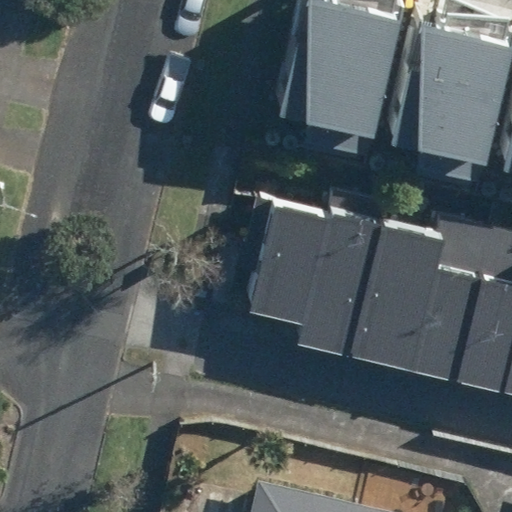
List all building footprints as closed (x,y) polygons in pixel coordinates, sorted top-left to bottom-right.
[(294,8),(276,85),(297,89),(291,115),(364,132),(395,0),(300,0),(301,9),(294,8)] [(407,29),(389,106),(410,111),(404,137),(477,154),(511,9),(471,0),(412,0),(414,31),(407,29)] [(511,89),(502,131),(511,133),(511,89)] [(265,195),(240,313),(292,325),(289,341),(511,389),(511,233),(434,217),(431,231),(265,195)] [(402,511),(247,475),(238,511),(402,511)]
